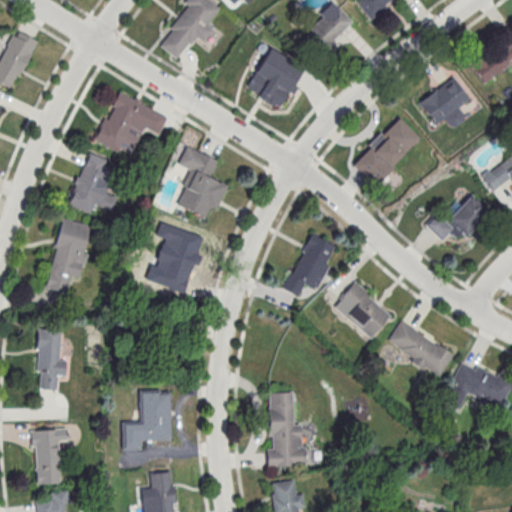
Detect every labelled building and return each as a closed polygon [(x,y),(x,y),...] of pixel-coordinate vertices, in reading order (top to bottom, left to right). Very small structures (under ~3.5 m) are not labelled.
[(189,0),(155,42),(174,59),(194,35),(202,41),(213,28),(205,22),(217,7),(209,0),(189,0)] [(353,0),(366,18),(391,0),(353,0)] [(301,37),(320,55),(354,21),(335,3),(301,37)] [(0,55),(0,82),(8,87),(35,40),(15,29),(0,55)] [(511,60),(511,33),(469,66),(482,83),(511,60)] [(244,92),(278,109),(300,61),(266,45),(244,92)] [(433,124),(468,98),(450,75),(415,102),(433,124)] [(92,140),(117,152),(128,129),(140,135),(144,128),(160,136),(169,115),(115,90),(92,140)] [(418,137),(395,115),(348,162),(371,185),(418,137)] [(215,211),(226,185),(208,177),(216,158),(184,145),(175,167),(190,173),(176,206),(203,218),(207,208),(215,211)] [(511,176),(511,149),(478,174),(490,190),(511,175),(511,176)] [(109,210),(115,195),(104,191),(115,161),(86,151),(67,205),(89,212),(92,204),(109,210)] [(423,223),(439,239),(448,231),(457,240),(487,210),(468,191),(442,218),(435,211),(423,223)] [(44,287),(65,292),(69,275),(79,277),(91,224),(60,217),(44,287)] [(201,235),(180,228),(174,246),(173,246),(160,288),(181,295),(201,235)] [(280,288),(297,296),(303,282),(315,288),(336,244),(307,231),(280,288)] [(349,307),(342,315),(368,337),(389,312),(351,280),(337,297),(349,307)] [(175,317),(158,314),(156,327),(154,326),(147,374),(171,378),(177,337),(172,336),(175,317)] [(437,377),(452,351),(397,318),(382,344),(437,377)] [(57,357),(58,329),(35,328),(34,388),(54,389),(54,377),(63,377),(64,357),(57,357)] [(498,409),(511,382),(459,358),(440,399),(457,408),(464,393),(498,409)] [(266,467),(302,466),(301,423),(291,423),(290,390),(264,390),(266,467)] [(120,448),(139,448),(139,439),(168,439),(168,392),(138,392),(138,421),(119,421),(120,448)] [(64,428),(31,429),(32,484),(59,483),(59,448),(65,448),(64,428)] [(146,471),(148,485),(135,486),(137,503),(141,503),(141,511),(171,511),(170,501),(174,500),(172,483),(168,483),(167,469),(146,471)] [(300,511),(297,478),(269,481),(272,511),(300,511)] [(49,498),(48,492),(60,490),(63,511),(36,511),(35,501),(49,498)]
